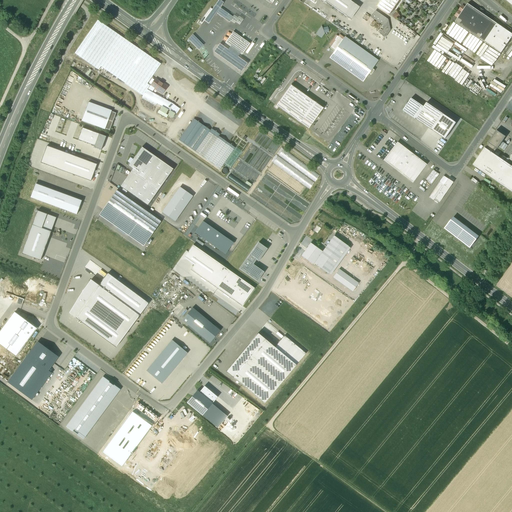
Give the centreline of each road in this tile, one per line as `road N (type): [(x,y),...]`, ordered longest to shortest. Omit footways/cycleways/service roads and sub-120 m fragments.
road 1 (residential): [(296,235),(131,119),(120,128),(51,323),(158,405),(172,405),(199,374),(288,252)]
road 2 (track): [(383,511),(266,428),(403,261)]
road 3 (secondary): [(511,307),(364,194)]
road 4 (residential): [(286,0),(266,32),(374,112)]
road 5 (trunk): [(0,151),(73,0)]
road 6 (secondary): [(304,149),(175,55)]
road 7 (track): [(0,206),(59,67)]
road 8 (track): [(403,261),(511,347)]
road 9 (unclassified): [(448,0),(374,112)]
